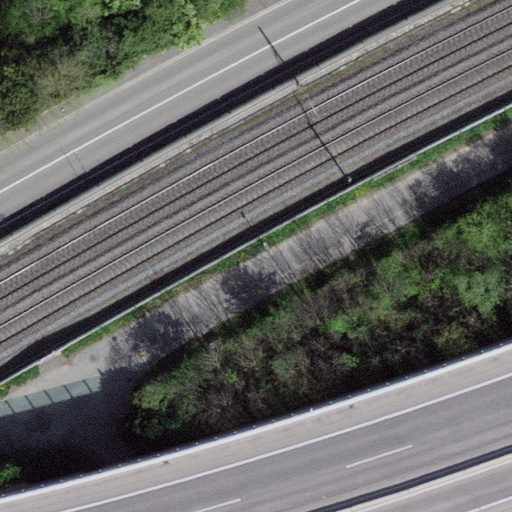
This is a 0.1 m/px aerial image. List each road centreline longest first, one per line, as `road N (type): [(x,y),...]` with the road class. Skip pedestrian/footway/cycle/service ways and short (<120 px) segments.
road 1 (residential): [(0,427),(204,302),(511,146)]
road 2 (primary): [(0,189),(353,0)]
road 3 (motorway): [(511,410),(199,511)]
